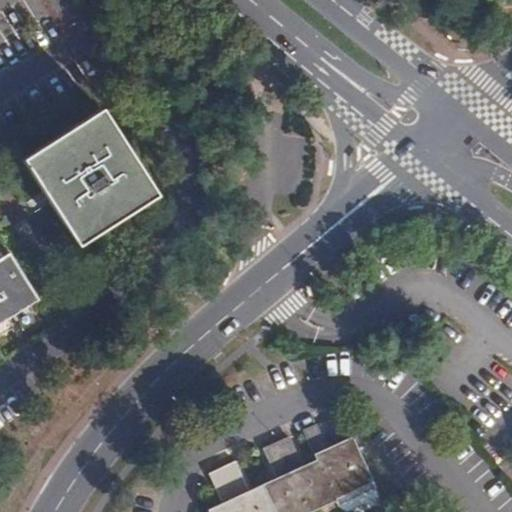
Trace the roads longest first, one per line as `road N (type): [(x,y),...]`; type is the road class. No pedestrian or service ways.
road 1 (tertiary): [(333,226),(172,361),(102,442),(57,511)]
road 2 (unknown): [(290,301),(312,320),(347,330),(426,309),(449,316),(511,365)]
road 3 (secondary): [(468,108),(337,0)]
road 4 (tertiary): [(319,73),(346,158),(333,226)]
road 5 (secondary): [(413,156),(511,235)]
road 6 (secondary): [(319,73),(413,156)]
